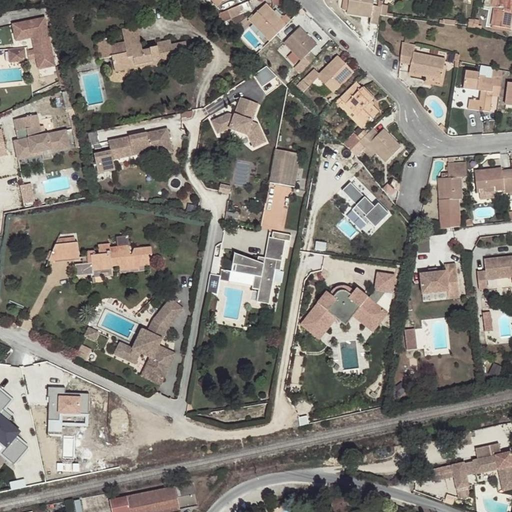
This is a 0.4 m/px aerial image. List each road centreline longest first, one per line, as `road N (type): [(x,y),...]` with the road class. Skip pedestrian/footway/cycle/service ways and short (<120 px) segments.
road 1 (residential): [(179,417),(218,207),(188,172),(198,116)]
road 2 (residential): [(179,417),(203,435),(277,426),(308,248)]
road 3 (residential): [(447,511),(340,477),(274,479),(217,511)]
road 4 (residential): [(0,334),(179,417)]
road 5 (unknown): [(318,172),(308,248),(375,267)]
road 6 (unclassified): [(402,99),(305,0)]
